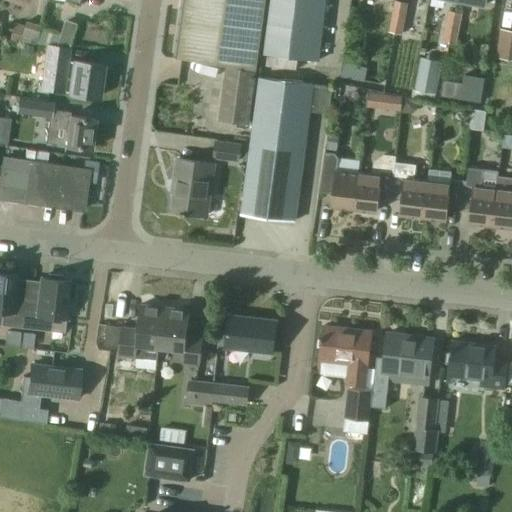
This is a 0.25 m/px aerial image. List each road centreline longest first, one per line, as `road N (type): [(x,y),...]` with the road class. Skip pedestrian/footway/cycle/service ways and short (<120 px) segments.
road 1 (residential): [(115,251),(151,0)]
road 2 (residential): [(232,511),(255,438),(300,371),(310,279)]
road 3 (residential): [(511,301),(310,279)]
road 4 (residential): [(310,279),(115,251)]
